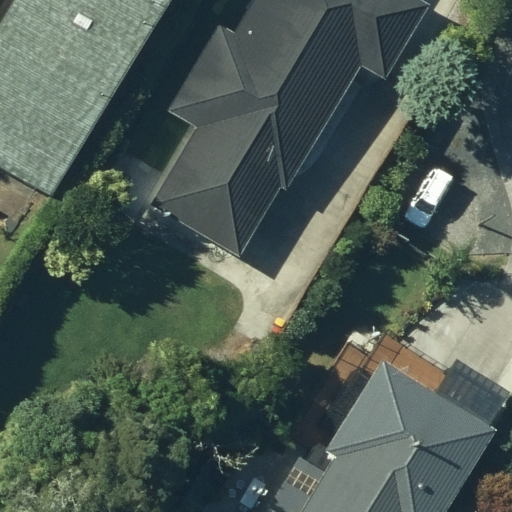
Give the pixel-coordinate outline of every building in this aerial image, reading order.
[(5,0),(0,9),(0,176),(37,198),(153,0),(5,0)] [(231,0),(186,76),(298,140),(378,5),(368,0),(231,0)] [(206,307),(248,335),(316,232),(276,205),(206,307)] [(43,337),(75,361),(121,304),(89,280),(43,337)] [(0,401),(44,332),(6,309),(0,318),(0,401)] [(285,511),(433,511),(474,443),(357,373),(305,460),(313,466),(285,511)]
